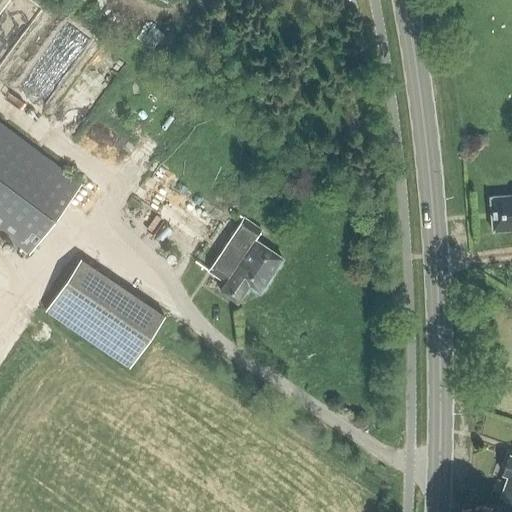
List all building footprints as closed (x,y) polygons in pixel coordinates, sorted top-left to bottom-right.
[(0,231),(29,253),(81,183),(0,122),(0,231)] [(511,195),(489,197),(492,232),(511,230),(511,195)] [(260,293),(283,259),(256,240),(262,231),(244,218),(208,271),(226,283),(221,291),(238,303),(249,286),(260,293)] [(127,368),(161,314),(71,257),(37,310),(127,368)] [(507,476),(500,497),(511,501),(511,456),(509,455),(502,475),(507,476)]
